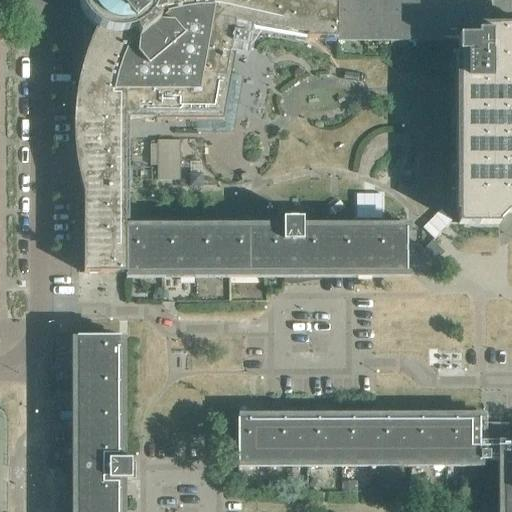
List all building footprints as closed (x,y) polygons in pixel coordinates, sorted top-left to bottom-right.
[(124,273),(124,230),(124,225),(124,116),(155,115),(155,121),(222,121),(234,54),(229,53),(234,23),(305,36),(305,39),(336,39),(335,0),(77,0),(77,3),(78,6),(79,10),(81,13),(82,16),(84,18),(87,22),(85,27),(84,26),(83,26),(83,62),(79,75),(77,82),(76,90),(75,98),(74,106),(73,114),(73,122),(73,130),(73,138),(74,146),(74,154),(75,162),(77,169),(78,174),(79,180),(83,193),(83,273),(124,273)] [(335,0),(336,39),(390,39),(390,0),(335,0)] [(457,53),(457,133),(511,133),(511,25),(490,26),(487,26),(487,0),(491,0),(490,0),(390,0),(390,39),(457,38),(457,53)] [(247,36),(245,46),(252,48),(254,37),(247,36)] [(511,133),(457,133),(457,213),(458,224),(498,224),(498,221),(499,221),(506,213),(511,213),(511,133)] [(156,141),(157,166),(157,180),(180,180),(179,141),(156,141)] [(440,210),(422,228),(433,239),(451,221),(440,210)] [(281,230),(124,230),(124,273),(282,273),(282,278),(283,278),(283,273),(283,271),(301,271),(301,273),(406,273),(406,230),(302,230),(302,219),(296,219),(296,218),(288,218),(288,219),(281,219),(281,230)] [(443,253),(435,245),(431,241),(420,251),(433,263),(443,253)] [(76,337),(76,511),(119,511),(119,480),(131,480),(130,460),(119,460),(119,337),(76,337)] [(511,511),(511,444),(503,444),(503,428),(479,428),(479,423),(479,418),(236,418),(236,461),(479,461),(479,460),(502,460),(502,511),(511,511)] [(412,478),(412,490),(426,490),(426,478),(412,478)] [(309,485),(317,490),(320,484),(312,479),(309,485)] [(237,482),(237,492),(237,493),(253,493),(253,482),(237,482)] [(341,482),(341,491),(341,493),(354,492),(354,482),(341,482)] [(306,493),(306,492),(306,485),(292,484),(292,489),(296,489),(296,493),(306,493)]
